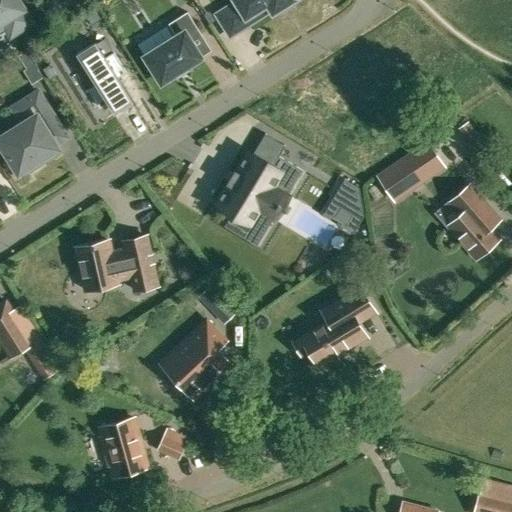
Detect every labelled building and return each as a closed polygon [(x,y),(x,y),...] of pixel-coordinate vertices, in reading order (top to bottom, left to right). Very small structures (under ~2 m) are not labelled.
[(0,0),(0,23),(3,22),(5,25),(11,35),(21,28),(21,29),(31,22),(17,0),(0,0)] [(230,8),(242,27),(271,9),(273,13),(279,9),(280,10),(283,9),(281,7),(288,3),(289,5),(292,3),(291,2),(292,0),(235,0),(237,2),(218,14),(220,18),(221,17),(219,15),(227,10),(230,8)] [(176,36),(144,56),(161,83),(176,73),(177,75),(179,74),(178,72),(185,68),(186,69),(188,68),(187,67),(202,57),(191,40),(201,34),(187,12),(169,24),(176,36)] [(96,42),(94,42),(98,48),(82,58),(115,111),(131,101),(132,103),(134,102),(118,78),(126,72),(114,52),(105,57),(104,55),(96,42)] [(34,64),(23,71),(32,84),(43,78),(34,64)] [(43,164),(44,164),(41,158),(58,148),(55,145),(66,138),(38,93),(14,108),(24,124),(16,129),(15,129),(0,138),(0,141),(7,153),(19,172),(28,167),(31,170),(42,163),(43,164)] [(458,132),(473,154),(485,146),(469,124),(458,132)] [(394,199),(404,192),(444,165),(428,142),(378,176),(394,199)] [(242,164),(238,171),(236,173),(237,174),(231,183),(231,182),(229,185),(225,192),(224,193),(225,193),(222,197),(221,198),(218,203),(233,212),(251,223),(259,211),(273,219),(274,220),(289,194),(288,194),(302,170),(279,155),(277,155),(271,166),(252,155),(249,153),(245,158),(245,159),(243,163),(242,163),(242,164)] [(345,178),(332,200),(333,201),(334,200),(355,213),(362,202),(359,187),(346,180),(346,179),(345,178)] [(470,184),(456,196),(450,202),(461,214),(448,225),(476,258),(499,238),(491,228),(501,220),(470,184)] [(118,279),(132,276),(135,290),(157,284),(146,236),(124,241),(126,249),(112,252),(109,240),(76,248),(85,290),(119,282),(118,279)] [(358,249),(341,259),(347,268),(363,258),(358,249)] [(200,294),(209,305),(220,296),(210,285),(200,294)] [(319,365),(337,354),(367,336),(357,320),(373,310),(374,312),(375,312),(360,287),(322,310),(328,321),(321,325),(293,342),(301,355),(309,350),(319,365)] [(0,304),(0,339),(11,357),(33,343),(7,301),(6,301),(0,304)] [(208,320),(181,346),(162,364),(170,374),(170,377),(176,383),(179,383),(192,397),(229,362),(217,349),(227,340),(208,320)] [(100,437),(103,449),(107,463),(111,462),(115,476),(147,467),(133,417),(101,426),(104,436),(100,437)] [(167,430),(167,431),(168,431),(168,430),(173,433),(165,451),(179,458),(187,439),(167,430)] [(511,511),(511,500),(490,495),(480,492),(474,511),(511,511)] [(437,511),(438,511),(402,502),(399,511),(437,511)]
